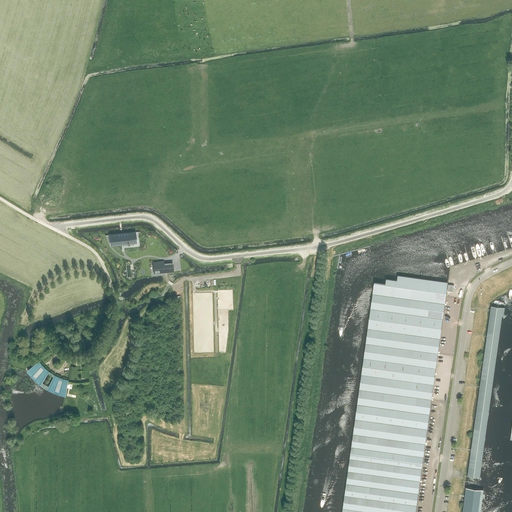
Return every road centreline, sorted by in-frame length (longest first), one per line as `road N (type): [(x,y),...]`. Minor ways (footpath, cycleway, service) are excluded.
road 1 (unclassified): [(49,227),(144,217),(206,259),(330,245),(498,195),(511,183)]
road 2 (unclassified): [(438,511),(469,298),(479,280),(511,263)]
